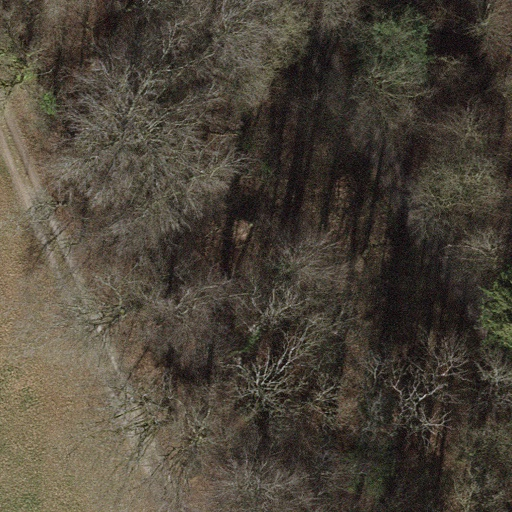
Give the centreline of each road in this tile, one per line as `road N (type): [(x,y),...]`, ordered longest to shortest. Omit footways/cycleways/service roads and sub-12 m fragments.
road 1 (track): [(0,98),(174,511)]
road 2 (track): [(289,0),(511,351)]
